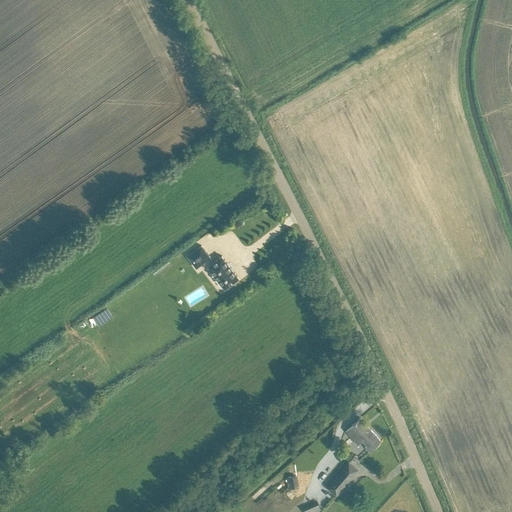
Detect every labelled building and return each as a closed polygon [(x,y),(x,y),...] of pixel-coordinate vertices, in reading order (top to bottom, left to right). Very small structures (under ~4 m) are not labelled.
[(188,256),(197,267),(210,256),(202,245),(188,256)] [(225,288),(239,277),(222,255),(208,266),(225,288)] [(103,310),(94,317),(99,323),(108,316),(103,310)] [(381,440),(360,417),(346,429),(358,443),(363,439),(367,443),(365,445),(369,450),(381,440)] [(336,494),(358,469),(349,461),(327,486),(336,494)] [(287,477),(289,489),(301,487),(301,481),(298,481),(297,475),(287,477)] [(302,505),(305,511),(313,511),(321,508),(316,498),(302,505)]
